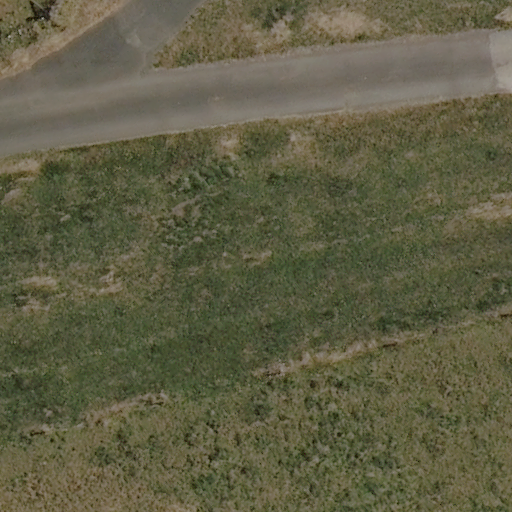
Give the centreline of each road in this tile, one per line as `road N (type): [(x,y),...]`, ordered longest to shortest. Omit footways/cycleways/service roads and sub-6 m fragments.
road 1 (track): [(61,229),(511,125)]
road 2 (track): [(0,245),(61,229),(207,0)]
